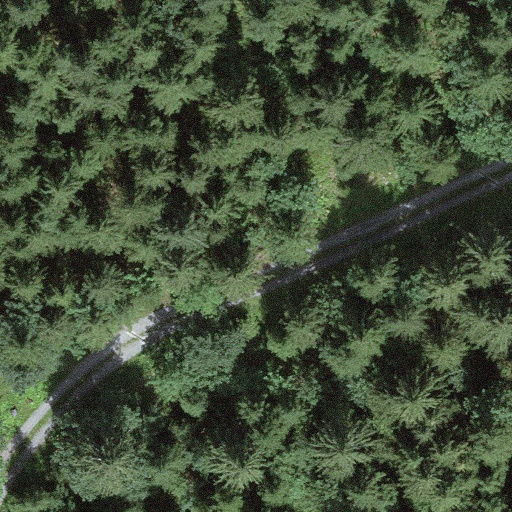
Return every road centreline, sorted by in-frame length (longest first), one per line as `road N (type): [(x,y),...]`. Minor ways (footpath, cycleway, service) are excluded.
road 1 (track): [(511,163),(92,347),(0,379)]
road 2 (track): [(0,480),(92,347)]
